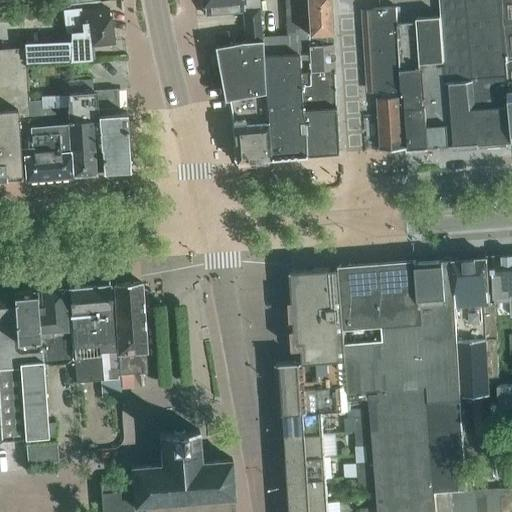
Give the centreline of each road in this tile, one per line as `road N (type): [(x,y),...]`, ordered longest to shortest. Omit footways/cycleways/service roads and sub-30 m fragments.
road 1 (tertiary): [(262,511),(209,218)]
road 2 (tertiary): [(209,218),(155,0)]
road 3 (residential): [(359,199),(346,0)]
road 4 (residential): [(511,177),(402,183),(359,199)]
road 5 (residential): [(360,216),(403,226),(511,218)]
road 6 (residential): [(344,209),(209,218)]
